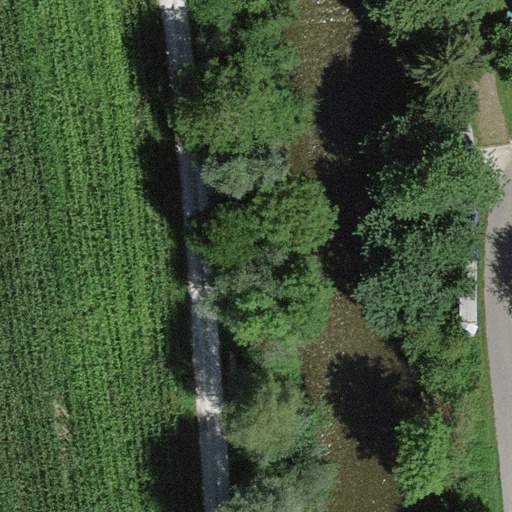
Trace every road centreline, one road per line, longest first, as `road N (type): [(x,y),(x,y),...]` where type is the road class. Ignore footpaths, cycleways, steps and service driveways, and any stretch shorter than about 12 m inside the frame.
road 1 (unclassified): [(163,0),(214,511)]
road 2 (track): [(511,213),(500,279),(510,399)]
road 3 (track): [(469,0),(489,97),(511,139)]
